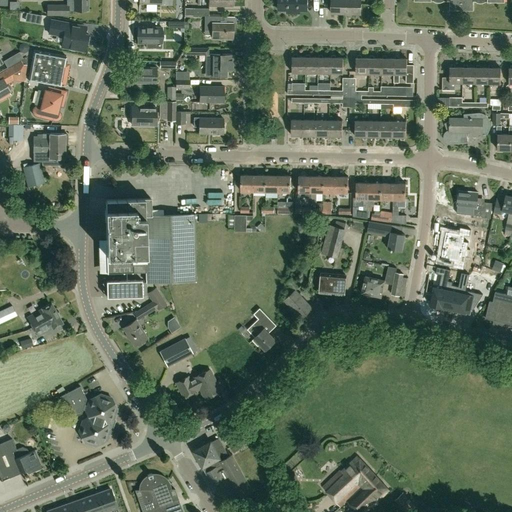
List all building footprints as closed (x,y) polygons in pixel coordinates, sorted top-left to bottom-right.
[(88,10),(87,0),(66,0),(67,4),(47,4),(47,15),(69,15),(69,11),(74,11),(74,10),(88,10)] [(293,0),(271,0),(272,4),(278,4),(278,10),(287,10),(287,13),(293,13),(293,0)] [(293,0),(293,13),(300,13),(300,10),(308,10),(307,0),(293,0)] [(331,0),(331,13),(346,14),(346,0),(331,0)] [(346,0),(346,14),(361,14),(361,0),(346,0)] [(445,0),(449,0),(450,10),(474,10),(474,1),(476,1),(477,2),(479,3),(481,3),(483,3),(484,2),(486,1),(488,1),(488,2),(505,2),(505,0),(413,0),(414,1),(432,1),(433,1),(435,2),(437,2),(439,2),(440,2),(442,2),(444,1),(446,1),(445,0)] [(42,15),(27,12),(26,21),(41,23),(42,15)] [(212,35),(212,39),(232,39),(232,32),(234,32),(234,24),(232,24),(220,23),(220,17),(220,14),(209,14),(205,14),(205,15),(204,30),(204,35),(212,35)] [(59,34),(64,35),(62,46),(70,48),(72,50),(74,50),(76,49),(85,51),(86,44),(88,45),(89,36),(88,35),(88,34),(78,32),(79,25),(51,19),(49,33),(59,35),(59,34)] [(162,44),(162,28),(139,27),(139,44),(162,44)] [(64,84),(65,83),(66,83),(66,82),(66,81),(69,67),(69,66),(69,65),(68,64),(67,64),(65,63),(67,56),(34,50),(28,80),(61,86),(62,83),(63,84),(64,84)] [(23,59),(19,52),(3,60),(8,67),(23,59)] [(232,71),(232,55),(210,54),(209,70),(209,78),(226,79),(226,71),(232,71)] [(8,67),(0,71),(0,78),(9,73),(13,80),(25,81),(27,64),(28,58),(27,57),(23,59),(8,67)] [(305,73),(305,57),(292,57),(292,72),(305,73)] [(318,73),(318,57),(305,57),(305,73),(318,73)] [(330,73),(331,57),(318,57),(318,73),(330,73)] [(331,57),(330,73),(343,73),(344,58),(331,57)] [(369,73),(369,58),(356,58),(356,73),(369,73)] [(381,74),(381,58),(369,58),(369,73),(381,74)] [(394,74),(394,58),(381,58),(381,74),(394,74)] [(395,58),(394,58),(394,74),(395,74),(395,82),(400,82),(400,74),(406,74),(406,82),(413,83),(414,65),(407,65),(407,59),(395,58)] [(156,84),(156,68),(133,67),(132,83),(156,84)] [(450,77),(443,77),(443,89),(455,89),(462,89),(462,82),(463,67),(450,67),(450,77)] [(475,83),(475,67),(463,67),(462,82),(475,83)] [(488,83),(488,67),(475,67),(475,83),(488,83)] [(488,67),(488,83),(501,83),(501,68),(488,67)] [(0,100),(11,94),(9,91),(10,91),(6,83),(13,80),(9,73),(0,78),(0,80),(0,100)] [(175,88),(190,88),(190,79),(175,79),(175,88)] [(305,94),(305,90),(305,84),(288,84),(288,94),(292,94),(305,94)] [(66,94),(66,93),(66,92),(66,91),(65,91),(48,86),(47,93),(45,93),(42,106),(40,106),(37,106),(35,106),(33,108),(33,111),(33,113),(35,115),(37,116),(40,116),(40,117),(53,120),(55,120),(57,120),(59,119),(61,118),(61,115),(61,113),(59,111),(57,110),(58,105),(61,106),(62,106),(63,105),(64,105),(64,104),(66,94)] [(223,103),(224,86),(200,86),(199,102),(223,103)] [(394,95),(394,86),(382,86),(382,91),(381,95),(394,95)] [(407,86),(394,86),(394,95),(407,95),(407,87),(407,86)] [(350,97),(350,87),(343,87),(343,90),(330,90),(330,91),(330,94),(331,94),(331,97),(343,97),(350,97)] [(364,95),(369,95),(369,91),(356,90),(356,87),(350,87),(350,97),(356,97),(362,97),(362,95),(364,95)] [(343,106),(350,107),(350,97),(343,97),(331,97),(331,98),(331,103),(343,103),(343,106)] [(356,97),(350,97),(350,107),(356,107),(356,103),(369,103),(369,99),(362,99),(362,97),(356,97)] [(462,106),(462,97),(450,97),(450,106),(462,106)] [(381,103),(381,108),(394,108),(394,106),(415,107),(416,99),(394,99),(394,104),(381,103)] [(156,125),(156,107),(132,107),(131,125),(156,125)] [(175,111),(175,120),(175,123),(185,123),(185,111),(175,111)] [(501,118),(501,112),(493,112),(492,124),(501,124),(501,118)] [(487,133),(489,130),(489,128),(490,125),(490,122),(489,120),(488,118),(487,116),(485,115),(483,114),(481,113),(479,113),(465,114),(465,117),(451,118),(451,122),(445,123),(449,136),(450,142),(459,141),(459,142),(468,141),(468,135),(469,135),(469,136),(483,136),(483,131),(487,133)] [(199,126),(199,134),(223,134),(223,118),(194,118),(194,126),(199,126)] [(304,135),(304,120),(291,120),(291,135),(304,135)] [(317,136),(317,120),(304,120),(304,135),(317,136)] [(329,136),(329,120),(317,120),(317,136),(329,136)] [(329,120),(329,136),(342,136),(342,120),(329,120)] [(368,136),(368,121),(355,121),(355,136),(368,136)] [(380,136),(381,121),(368,121),(368,136),(380,136)] [(393,137),(393,121),(381,121),(380,136),(393,137)] [(393,121),(393,137),(406,137),(406,121),(393,121)] [(511,134),(509,134),(501,134),(501,126),(496,126),(496,134),(498,134),(497,150),(510,150),(511,134)] [(65,134),(37,133),(37,135),(33,135),(33,139),(33,153),(34,153),(34,162),(51,162),(51,158),(65,158),(65,134)] [(28,187),(45,183),(40,163),(23,167),(28,187)] [(254,191),(254,175),(241,175),(241,191),(254,191)] [(266,192),(266,175),(254,175),(254,191),(266,192)] [(278,192),(278,175),(266,175),(266,192),(278,192)] [(278,175),(278,192),(290,192),(291,176),(278,175)] [(311,198),(312,176),(299,176),(299,192),(306,192),(306,198),(311,198)] [(323,192),(324,176),(312,176),(311,198),(311,203),(317,203),(317,192),(323,192)] [(323,192),(331,192),(331,197),(336,197),(336,192),(336,176),(324,176),(323,192)] [(336,176),(336,192),(348,193),(348,176),(336,176)] [(368,211),(369,183),(356,183),(356,199),(364,199),(364,209),(359,209),(359,206),(354,206),(353,216),(368,218),(369,211),(368,211)] [(381,199),(381,183),(369,183),(368,211),(369,211),(372,211),(372,206),(375,206),(375,199),(381,199)] [(393,199),(394,183),(381,183),(381,199),(393,199)] [(394,183),(393,199),(393,217),(392,222),(406,224),(406,215),(398,215),(398,200),(405,200),(406,183),(394,183)] [(491,219),(492,206),(492,203),(484,202),(485,198),(477,198),(478,192),(458,191),(457,206),(473,207),(473,215),(482,216),(482,218),(491,219)] [(510,235),(511,226),(511,196),(505,195),(504,200),(502,210),(509,212),(505,229),(504,234),(510,235)] [(145,213),(151,214),(151,198),(105,199),(105,209),(105,219),(145,219),(145,215),(145,213)] [(502,210),(504,200),(497,198),(496,200),(494,210),(494,213),(501,215),(502,210)] [(278,213),(293,213),(294,201),(278,201),(278,207),(278,208),(278,213)] [(311,213),(311,207),(303,207),(303,202),(296,201),(296,213),(311,214),(311,213)] [(323,214),(332,214),(332,201),(324,201),(324,207),(323,214)] [(380,214),(381,214),(381,211),(375,210),(375,213),(373,213),(372,219),(380,220),(380,214)] [(151,215),(151,214),(145,213),(145,215),(145,219),(105,219),(105,221),(106,221),(107,239),(106,239),(107,273),(146,271),(147,282),(196,281),(194,221),(196,221),(196,215),(194,215),(194,214),(151,215)] [(247,220),(247,215),(235,215),(235,231),(247,231),(247,220)] [(337,258),(346,223),(336,221),(335,226),(330,225),(322,254),(337,258)] [(392,225),(386,224),(369,222),(368,227),(367,233),(390,237),(389,240),(387,240),(385,242),(385,244),(386,246),(388,247),(388,248),(402,251),(405,235),(391,232),(392,225)] [(467,249),(468,242),(464,241),(465,235),(470,236),(471,229),(460,227),(459,233),(445,231),(443,245),(467,249)] [(467,249),(443,245),(440,259),(454,261),(453,267),(464,269),(466,256),(469,256),(470,249),(467,249)] [(433,293),(430,306),(436,308),(437,306),(443,307),(448,281),(451,269),(437,266),(436,273),(442,275),(439,284),(433,283),(431,292),(433,293)] [(405,296),(408,278),(403,277),(403,274),(395,272),(391,294),(399,295),(405,296)] [(459,286),(454,309),(463,311),(463,313),(469,315),(470,309),(473,309),(483,294),(466,290),(469,274),(462,272),(459,286)] [(346,275),(321,273),(320,292),(344,294),(346,275)] [(381,297),(385,281),(365,276),(361,293),(381,297)] [(301,318),(313,308),(296,289),(300,286),(292,277),(286,282),(289,286),(286,288),(291,293),(284,299),(301,318)] [(108,297),(143,296),(143,279),(107,281),(108,297)] [(448,281),(443,307),(443,309),(449,310),(449,308),(454,309),(459,286),(452,285),(453,282),(448,281)] [(158,310),(167,304),(157,287),(147,292),(158,310)] [(511,324),(511,295),(495,292),(493,302),(489,301),(485,318),(494,320),(493,324),(505,327),(506,323),(511,324)] [(28,318),(33,327),(49,318),(49,316),(56,312),(51,303),(41,308),(42,310),(28,318)] [(0,322),(17,315),(12,305),(0,310),(0,322)] [(138,320),(151,312),(146,305),(133,313),(138,320)] [(258,346),(260,344),(266,349),(269,346),(271,347),(275,343),(274,341),(275,340),(264,329),(263,324),(270,318),(260,308),(254,314),(259,318),(247,329),(255,337),(252,340),(258,346)] [(63,324),(56,312),(49,316),(49,318),(33,327),(38,336),(52,327),(53,329),(63,324)] [(135,346),(147,338),(136,320),(123,328),(135,346)] [(23,348),(33,345),(31,338),(20,341),(23,348)] [(168,366),(193,353),(185,339),(160,352),(168,366)] [(221,391),(210,370),(194,378),(196,381),(191,383),(188,377),(176,383),(184,397),(195,391),(195,389),(199,387),(205,399),(221,391)] [(80,386),(60,396),(70,417),(83,410),(83,409),(86,410),(86,411),(89,417),(83,420),(79,431),(85,442),(96,446),(102,443),(107,440),(117,408),(112,398),(100,394),(90,399),(88,405),(84,404),(86,398),(80,386)] [(233,420),(222,425),(223,429),(219,431),(226,445),(241,437),(233,420)] [(213,485),(229,477),(235,489),(240,498),(252,491),(233,454),(229,456),(220,438),(212,443),(212,442),(195,451),(213,485)] [(16,449),(12,439),(0,443),(0,476),(2,481),(26,471),(27,474),(42,468),(35,450),(29,453),(27,449),(22,447),(16,449)] [(364,487),(376,476),(358,456),(342,471),(341,470),(323,487),(340,507),(347,501),(363,486),(364,487)] [(125,470),(135,465),(133,458),(122,463),(125,470)] [(161,477),(159,476),(157,475),(155,475),(152,476),(152,474),(147,475),(148,477),(146,478),(145,480),(143,481),(142,483),(141,485),(141,488),(141,489),(135,490),(142,511),(182,511),(175,489),(169,489),(169,487),(168,485),(167,483),(166,481),(165,479),(163,478),(161,477)] [(296,474),(288,477),(294,491),(301,489),(296,474)] [(363,486),(347,501),(357,511),(366,511),(389,491),(376,476),(364,487),(363,486)] [(118,511),(110,488),(98,493),(104,511),(113,509),(114,511),(113,511),(118,511)] [(405,511),(409,511),(416,506),(403,492),(395,500),(405,511)] [(98,493),(85,497),(90,511),(104,511),(98,493)] [(90,511),(85,497),(73,502),(76,511),(90,511)] [(76,511),(73,502),(60,506),(62,511),(76,511)]
